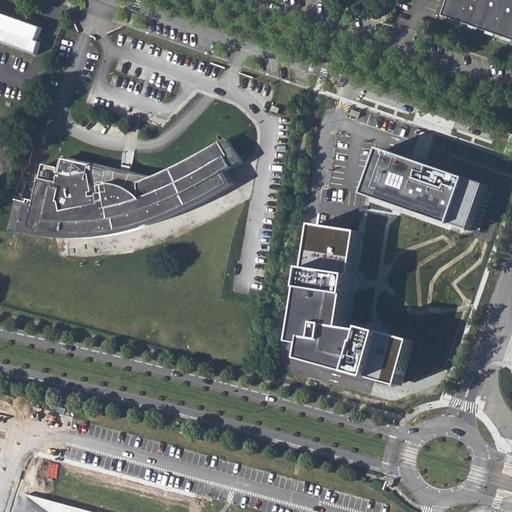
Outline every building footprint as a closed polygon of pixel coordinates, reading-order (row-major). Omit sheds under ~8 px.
[(511,0),(449,0),(443,17),(511,40),(511,0)] [(0,43),(34,56),(38,44),(36,42),(41,29),(29,25),(0,15),(0,43)] [(152,182),(107,171),(103,188),(94,189),(91,167),(63,160),(61,173),(57,172),(58,170),(43,166),(35,202),(19,198),(20,193),(13,191),(3,232),(16,236),(17,231),(23,233),(28,233),(35,235),(41,236),(50,238),(56,238),(60,239),(69,240),(80,241),(93,241),(112,239),(123,236),(135,233),(150,228),(164,223),(179,216),(192,210),(203,204),(215,196),(222,192),(230,187),(233,184),(226,171),(232,168),(242,163),(229,139),(226,141),(216,149),(207,154),(195,162),(182,169),(161,178),(152,182)] [(387,145),(369,194),(474,232),(491,183),(387,145)] [(91,167),(94,189),(103,188),(107,171),(91,167)] [(308,360),(404,385),(419,334),(379,321),(352,318),(365,225),(318,218),(301,333),(312,334),(308,360)] [(89,511),(30,496),(51,511),(89,511)]
